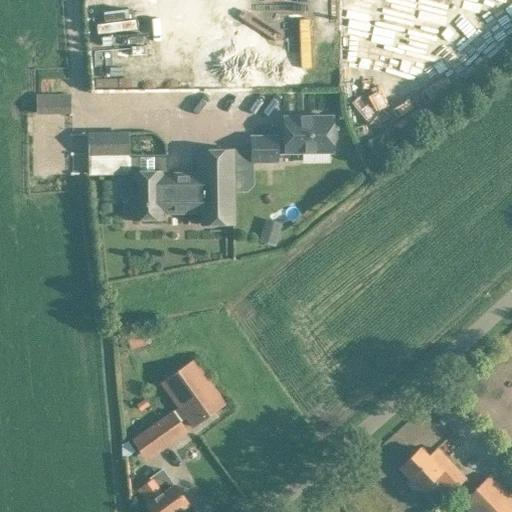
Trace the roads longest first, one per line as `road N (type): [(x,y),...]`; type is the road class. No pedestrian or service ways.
road 1 (unclassified): [(291,511),(511,304)]
road 2 (unclassified): [(79,0),(88,125),(238,123)]
